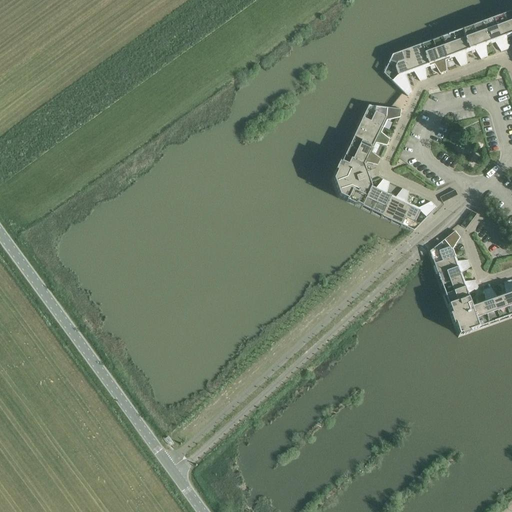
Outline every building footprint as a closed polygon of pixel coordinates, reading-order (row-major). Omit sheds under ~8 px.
[(511,9),(502,13),(511,37),(511,36),(511,9)] [(506,39),(511,37),(502,13),(492,16),(504,51),(507,49),(509,46),(507,45),(506,39)] [(504,51),(492,16),(481,20),(490,44),(495,43),(500,52),(504,51)] [(486,46),(490,44),(481,20),(471,24),(484,58),(487,57),(486,46)] [(484,58),(471,24),(461,27),(470,52),(474,50),(480,59),(484,58)] [(465,53),(470,52),(461,27),(451,31),(463,65),(467,64),(465,53)] [(463,65),(451,31),(441,35),(450,59),(454,57),(460,66),(463,65)] [(445,60),(450,59),(441,35),(431,38),(443,73),(446,71),(445,60)] [(443,73),(431,38),(420,42),(429,66),(434,65),(440,74),(443,73)] [(425,68),(429,66),(420,42),(410,46),(423,80),(426,79),(425,68)] [(423,80),(410,46),(400,49),(409,74),(413,72),(419,81),(423,80)] [(405,75),(409,74),(400,49),(390,53),(381,71),(407,97),(412,92),(405,75)] [(401,109),(365,106),(360,118),(383,128),(387,120),(400,117),(401,109)] [(360,118),(355,127),(388,143),(390,139),(381,133),(383,128),(360,118)] [(351,137),(374,148),(376,143),(387,146),(388,143),(355,127),(351,137)] [(351,137),(346,147),(379,162),(380,159),(372,152),(374,148),(351,137)] [(346,147),(341,157),(365,167),(367,163),(377,165),(379,162),(346,147)] [(341,157),(331,180),(337,198),(361,209),(371,186),(370,185),(367,186),(363,185),(363,184),(362,182),(370,179),(368,174),(360,176),(359,173),(361,170),(364,169),(365,167),(341,157)] [(376,188),(371,186),(361,209),(370,214),(386,181),(382,179),(376,188)] [(389,182),(386,181),(370,214),(380,218),(391,195),(387,193),(389,182)] [(380,218),(390,223),(405,190),(402,189),(395,197),(391,195),(380,218)] [(405,190),(390,223),(400,228),(411,204),(406,202),(409,192),(405,190)] [(457,195),(455,190),(439,197),(442,203),(457,195)] [(418,208),(411,204),(400,228),(411,233),(436,208),(430,202),(418,208)] [(461,226),(465,229),(476,214),(472,211),(461,226)] [(427,253),(430,262),(431,266),(455,257),(453,249),(460,237),(455,231),(427,253)] [(431,266),(435,276),(469,264),(468,260),(457,261),(455,257),(431,266)] [(439,286),(463,277),(461,273),(470,267),(469,264),(435,276),(439,286)] [(439,286),(442,296),(477,284),(475,280),(464,282),(463,277),(439,286)] [(505,293),(501,295),(510,319),(511,318),(511,294),(507,281),(504,282),(505,293)] [(442,296),(446,306),(470,298),(469,293),(474,290),(476,291),(478,287),(477,284),(442,296)] [(490,287),(487,289),(499,323),(510,319),(501,295),(496,297),(490,287)] [(485,301),(480,302),(489,326),(499,323),(487,289),(483,290),(482,293),(484,295),(485,301)] [(470,306),(471,306),(468,299),(471,298),(470,298),(446,306),(457,338),(479,330),(470,306)] [(480,302),(471,306),(470,306),(479,330),(489,326),(480,302)]
